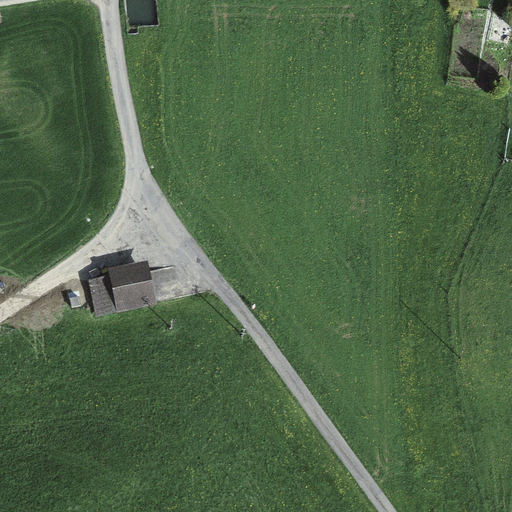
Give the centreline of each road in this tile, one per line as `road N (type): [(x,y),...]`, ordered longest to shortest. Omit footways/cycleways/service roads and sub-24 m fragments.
road 1 (unclassified): [(142,176),(389,511)]
road 2 (unclassified): [(142,176),(137,199),(111,234),(0,314)]
road 3 (unclassified): [(109,0),(142,176)]
